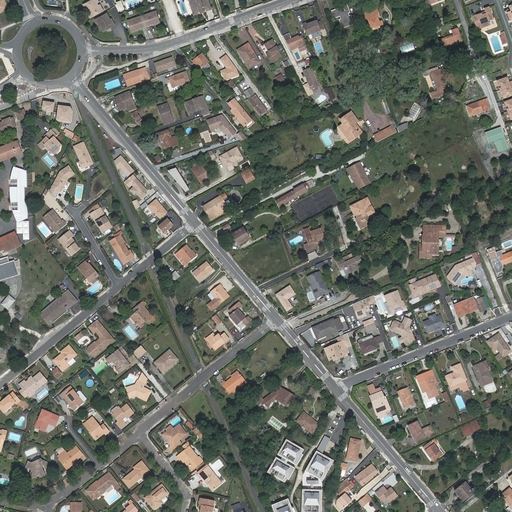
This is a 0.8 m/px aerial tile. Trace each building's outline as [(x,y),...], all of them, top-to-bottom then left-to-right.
[(98,0),(93,0),(84,5),(91,17),(104,11),(102,7),(100,8),(99,6),(98,3),(99,2),(98,0)] [(122,0),(115,2),(118,12),(125,10),(122,0)] [(197,0),(191,3),(195,14),(203,11),(203,10),(208,8),(208,9),(212,8),(209,0),(197,0)] [(341,21),(339,21),(341,28),(353,24),(351,17),(348,18),(347,15),(350,14),(347,7),(343,8),(344,12),(343,12),(342,11),(333,14),(335,20),(340,18),(341,21)] [(473,17),(476,26),(481,24),(482,28),(491,25),(490,20),(494,19),(490,7),(485,9),(486,12),(487,14),(482,15),(482,14),(473,17)] [(344,12),(343,8),(331,13),(334,21),(335,20),(333,14),(342,11),(343,12),(344,12)] [(381,26),(380,23),(379,22),(377,18),(376,17),(379,15),(377,9),(365,14),(367,20),(368,19),(369,21),(368,21),(372,30),(375,29),(379,27),(381,27),(381,26)] [(161,22),(157,11),(143,16),(147,27),(161,22)] [(108,14),(96,20),(101,30),(104,31),(116,25),(114,21),(112,22),(111,20),(108,14)] [(147,27),(143,16),(128,21),(131,32),(147,27)] [(432,21),(435,28),(443,25),(441,18),(432,21)] [(320,30),(317,23),(317,21),(308,24),(307,23),(303,24),(307,36),(320,31),(320,30)] [(453,44),(457,43),(462,41),(458,29),(453,31),(454,35),(446,39),(448,45),(453,43),(453,44)] [(320,31),(307,36),(309,40),(322,36),(320,31)] [(284,37),(286,42),(292,39),(290,34),(284,37)] [(292,39),(286,42),(291,50),(299,46),(300,50),(306,48),(302,38),(300,39),(299,37),(292,39)] [(264,44),(269,52),(270,54),(267,55),(272,62),(281,56),(278,52),(279,51),(272,40),(264,44)] [(237,49),(242,58),(245,56),(251,65),(259,60),(248,42),(237,49)] [(368,44),(372,52),(378,49),(376,44),(372,46),(371,43),(368,44)] [(203,67),(209,62),(202,54),(194,61),(201,69),(203,67)] [(245,56),(242,58),(248,67),(251,65),(245,56)] [(171,57),(153,63),(156,71),(174,65),(171,57)] [(305,62),(299,64),(301,68),(314,63),(313,59),(305,63),(305,62)] [(211,66),(209,62),(203,67),(206,71),(211,66)] [(236,66),(221,72),(224,77),(225,76),(227,80),(239,75),(237,70),(236,66)] [(429,74),(436,92),(431,94),(433,98),(448,93),(446,88),(448,88),(442,70),(439,70),(438,67),(423,72),(425,76),(429,74)] [(313,68),(305,72),(313,91),(322,88),(313,68)] [(145,69),(124,76),(127,86),(140,82),(140,83),(149,80),(145,69)] [(187,71),(166,78),(169,90),(191,83),(187,71)] [(280,83),(286,80),(283,74),(276,78),(280,83)] [(511,95),(511,92),(506,77),(492,82),(498,100),(511,95)] [(228,83),(232,88),(236,85),(232,80),(228,83)] [(249,88),(243,92),(248,99),(253,95),(249,88)] [(331,88),(326,90),(331,100),(336,98),(331,88)] [(129,108),(130,112),(138,109),(136,103),(135,104),(130,92),(124,95),(124,94),(117,97),(122,110),(129,108)] [(253,108),(260,116),(266,111),(262,106),(262,107),(260,105),(261,104),(257,99),(254,95),(253,95),(248,99),(247,100),(253,108)] [(187,109),(189,114),(197,111),(197,110),(199,109),(199,110),(201,110),(203,117),(209,115),(203,97),(193,100),(193,101),(189,103),(190,105),(189,108),(187,109)] [(511,118),(511,98),(501,102),(507,121),(511,118)] [(231,110),(244,126),(246,125),(251,120),(233,99),(228,104),(232,109),(231,110)] [(471,116),(491,109),(488,99),(468,106),(471,116)] [(53,103),(42,101),(41,110),(52,112),(53,103)] [(163,116),(166,125),(175,122),(169,104),(160,107),(162,113),(164,115),(163,116)] [(414,121),(422,108),(416,104),(408,117),(414,121)] [(71,107),(58,106),(56,120),(71,122),(73,111),(71,107)] [(15,113),(18,121),(26,118),(24,110),(15,113)] [(143,122),(138,114),(132,116),(138,125),(143,122)] [(354,126),(356,125),(359,124),(352,115),(341,123),(344,126),(341,129),(349,140),(359,133),(354,126)] [(222,116),(207,121),(211,131),(215,129),(219,128),(222,132),(223,131),(226,134),(230,139),(236,134),(222,116)] [(0,123),(0,134),(16,128),(12,117),(2,121),(3,122),(0,123)] [(396,127),(398,134),(409,128),(407,123),(396,127)] [(363,135),(356,125),(354,126),(359,133),(349,140),(351,143),(363,135)] [(382,131),(385,138),(397,132),(393,126),(382,131)] [(501,128),(485,134),(489,144),(494,142),(499,155),(509,151),(501,128)] [(473,132),(479,148),(487,144),(481,129),(473,132)] [(56,144),(58,141),(54,137),(56,135),(51,131),(44,136),(46,138),(38,145),(43,150),(45,149),(47,147),(49,150),(52,154),(55,154),(59,150),(58,147),(56,144)] [(158,134),(160,140),(161,143),(163,142),(165,149),(178,145),(176,140),(174,141),(174,139),(172,140),(168,131),(158,134)] [(237,135),(242,141),(248,139),(242,131),(237,135)] [(376,143),(385,138),(382,131),(373,136),(376,143)] [(74,144),(80,160),(79,162),(81,166),(83,167),(93,163),(84,140),(74,144)] [(0,162),(22,154),(18,145),(20,144),(18,141),(0,147),(0,162)] [(236,147),(219,157),(226,169),(243,159),(236,147)] [(121,155),(114,161),(118,169),(120,167),(128,177),(134,171),(121,155)] [(372,183),(361,162),(347,170),(358,190),(372,183)] [(199,165),(193,168),(192,169),(200,183),(209,177),(200,164),(199,165)] [(67,165),(59,171),(51,187),(60,191),(66,178),(73,174),(67,165)] [(177,167),(168,172),(170,174),(168,175),(180,197),(190,191),(177,167)] [(12,187),(13,203),(11,203),(12,210),(14,211),(17,221),(27,218),(27,203),(25,203),(24,187),(26,187),(26,172),(13,170),(12,180),(11,180),(10,187),(12,187)] [(250,172),(243,176),(246,183),(254,178),(250,172)] [(132,185),(138,192),(137,193),(141,199),(146,194),(145,192),(147,190),(133,175),(125,183),(129,188),(132,185)] [(294,188),(295,190),(299,197),(308,192),(306,188),(308,187),(306,182),(294,188)] [(295,199),(292,192),(276,201),(279,208),(295,199)] [(225,193),(205,205),(212,216),(219,212),(220,214),(229,209),(226,205),(224,201),(228,199),(225,193)] [(353,207),(357,214),(359,213),(361,218),(359,219),(358,220),(362,229),(369,225),(367,222),(373,219),(370,213),(368,214),(367,210),(368,209),(373,207),(369,198),(353,207)] [(168,212),(156,199),(148,207),(160,219),(168,212)] [(205,205),(202,206),(211,220),(220,214),(219,212),(212,216),(205,205)] [(53,209),(43,216),(47,221),(49,221),(53,226),(52,228),(55,231),(66,222),(63,219),(62,220),(53,209)] [(100,209),(89,215),(92,219),(93,218),(102,233),(111,227),(100,209)] [(166,232),(175,225),(170,219),(161,226),(166,232)] [(43,222),(38,227),(46,238),(52,233),(43,222)] [(448,227),(442,227),(442,230),(429,229),(429,237),(426,237),(425,237),(424,246),(424,252),(421,252),(421,258),(432,258),(433,255),(438,255),(438,237),(440,237),(448,237),(448,234),(448,227)] [(442,230),(442,227),(426,227),(426,237),(429,237),(429,229),(442,230)] [(250,238),(243,228),(233,234),(235,238),(234,239),(234,240),(235,242),(236,242),(237,242),(239,245),(250,238)] [(309,244),(304,245),(306,250),(316,247),(315,245),(315,243),(319,242),(325,240),(322,229),(311,232),(311,233),(312,235),(306,237),(309,244)] [(81,249),(72,238),(74,236),(69,230),(59,239),(72,255),(81,249)] [(0,279),(1,281),(13,275),(18,276),(14,261),(9,263),(7,257),(2,259),(0,259),(0,250),(4,249),(6,252),(21,245),(15,232),(0,238),(0,279)] [(120,235),(109,241),(121,262),(126,259),(127,261),(134,257),(130,251),(129,252),(126,247),(125,247),(124,244),(125,244),(120,235)] [(175,255),(184,266),(196,256),(186,245),(175,255)] [(511,251),(501,256),(504,264),(511,261),(511,251)] [(349,265),(352,273),(358,270),(360,265),(364,263),(361,257),(352,261),(350,256),(339,262),(342,268),(349,265)] [(449,280),(455,284),(463,274),(471,270),(472,267),(475,266),(476,263),(474,259),(457,267),(448,277),(449,280)] [(92,269),(88,264),(85,261),(78,268),(90,282),(98,275),(93,268),(92,269)] [(206,262),(192,273),(199,281),(213,270),(206,262)] [(176,271),(171,275),(175,280),(180,276),(176,271)] [(321,272),(309,277),(313,285),(314,284),(318,292),(321,294),(325,293),(325,294),(330,292),(326,283),(325,284),(323,280),(325,280),(321,272)] [(436,275),(412,284),(414,290),(419,292),(426,290),(427,290),(428,290),(428,291),(440,287),(436,275)] [(290,284),(274,294),(286,312),(293,308),(288,299),(296,294),(290,284)] [(313,285),(318,297),(325,294),(325,293),(321,294),(318,292),(314,284),(313,285)] [(414,290),(412,284),(410,285),(414,296),(428,291),(428,290),(427,290),(426,290),(419,292),(414,290)] [(220,285),(210,292),(215,299),(207,306),(211,311),(229,297),(220,285)] [(76,301),(67,290),(40,314),(47,321),(49,319),(52,324),(66,312),(67,310),(66,309),(68,307),(68,308),(69,307),(76,301)] [(390,305),(389,306),(391,310),(394,312),(406,307),(403,300),(402,301),(398,290),(385,296),(388,303),(389,303),(390,305)] [(1,301),(8,304),(11,299),(4,295),(1,301)] [(369,305),(369,306),(376,303),(373,296),(366,299),(367,300),(369,305)] [(474,297),(454,305),(460,317),(479,309),(480,312),(487,310),(482,298),(475,300),(474,297)] [(123,298),(118,302),(123,308),(128,304),(123,298)] [(133,315),(130,317),(139,327),(140,328),(142,327),(141,325),(146,321),(151,316),(144,307),(146,305),(143,301),(138,306),(137,305),(130,312),(133,315)] [(364,307),(363,304),(355,307),(359,319),(367,315),(364,307)] [(229,316),(237,325),(245,318),(237,309),(229,316)] [(217,314),(212,318),(218,326),(223,322),(217,314)] [(437,317),(430,320),(424,322),(429,333),(436,330),(441,328),(442,329),(446,328),(441,315),(437,317)] [(151,316),(146,321),(149,324),(154,319),(152,316),(151,316)] [(409,328),(410,327),(409,327),(412,320),(405,317),(403,324),(395,321),(394,322),(391,329),(392,331),(402,335),(403,337),(405,342),(406,344),(416,341),(412,332),(411,332),(409,328)] [(318,338),(337,331),(343,329),(339,319),(333,321),(333,320),(313,328),(318,338)] [(94,334),(96,332),(101,338),(100,338),(100,340),(101,341),(99,343),(95,343),(89,349),(88,352),(92,357),(96,357),(114,340),(97,321),(89,328),(94,334)] [(372,332),(378,329),(375,323),(369,325),(372,332)] [(511,350),(500,332),(487,341),(494,350),(497,348),(502,356),(511,350)] [(80,333),(75,337),(78,341),(83,337),(80,333)] [(206,339),(208,342),(209,341),(215,349),(224,343),(225,343),(229,339),(224,333),(220,336),(218,334),(215,336),(213,333),(206,339)] [(380,344),(378,338),(375,340),(374,338),(360,344),(364,354),(378,348),(377,345),(380,344)] [(341,349),(345,348),(343,343),(326,350),(330,360),(333,359),(334,361),(344,357),(344,356),(341,349)] [(68,361),(76,354),(69,345),(61,352),(62,353),(54,359),(63,371),(71,364),(68,361)] [(146,352),(141,346),(132,353),(138,359),(146,352)] [(130,365),(125,359),(123,357),(124,355),(125,353),(121,348),(110,357),(113,361),(118,367),(116,369),(120,373),(130,365)] [(163,373),(170,366),(169,365),(177,359),(169,350),(154,363),(163,373)] [(472,367),(480,386),(489,382),(488,379),(490,378),(487,370),(486,369),(488,368),(485,362),(472,367)] [(446,377),(450,387),(460,383),(461,384),(459,385),(460,388),(461,390),(463,389),(464,392),(469,390),(467,387),(465,381),(466,380),(460,365),(452,368),(454,373),(446,377)] [(57,368),(51,373),(56,379),(62,374),(57,368)] [(34,390),(35,391),(47,381),(40,372),(33,378),(31,376),(28,379),(29,380),(26,382),(24,380),(19,385),(23,389),(28,395),(34,390)] [(232,377),(225,382),(222,385),(229,393),(242,383),(245,380),(238,372),(232,377)] [(142,373),(139,382),(145,384),(147,379),(142,373)] [(418,384),(421,390),(425,389),(426,392),(429,399),(438,395),(434,385),(436,384),(434,377),(427,380),(428,381),(424,383),(423,382),(418,384)] [(144,388),(145,384),(139,382),(138,381),(137,385),(136,385),(135,388),(127,390),(129,397),(136,396),(147,401),(152,392),(144,388)] [(64,398),(69,405),(69,407),(72,407),(74,410),(84,402),(71,387),(60,396),(62,399),(64,398)] [(249,403),(254,408),(261,403),(262,405),(265,403),(268,407),(272,404),(275,399),(286,406),(290,399),(292,401),(295,396),(279,387),(276,392),(275,393),(274,392),(263,401),(260,403),(256,397),(249,403)] [(311,387),(307,394),(312,397),(316,390),(311,387)] [(370,398),(373,406),(374,405),(378,413),(383,411),(388,409),(384,399),(382,400),(379,390),(378,390),(374,392),(371,387),(367,388),(371,397),(370,398)] [(28,395),(23,389),(19,392),(25,399),(28,396),(28,395)] [(395,393),(402,410),(412,406),(405,389),(395,393)] [(13,392),(0,402),(0,408),(4,413),(16,403),(17,404),(21,401),(13,392)] [(485,408),(492,405),(489,399),(483,402),(485,408)] [(111,413),(118,422),(117,423),(120,428),(125,424),(122,419),(126,416),(127,418),(134,413),(127,404),(121,409),(119,407),(111,413)] [(374,405),(373,406),(378,417),(384,414),(383,411),(378,413),(374,405)] [(330,421),(335,411),(331,409),(326,419),(330,421)] [(47,420),(56,424),(59,417),(43,410),(35,428),(43,430),(47,420)] [(305,417),(302,415),(296,421),(311,433),(318,424),(307,415),(305,417)] [(84,424),(89,431),(91,430),(98,438),(105,433),(106,434),(109,432),(103,424),(100,427),(92,417),(84,424)] [(55,426),(56,424),(47,420),(43,430),(45,431),(48,423),(55,426)] [(420,430),(416,421),(407,426),(414,441),(424,437),(423,436),(432,432),(430,426),(420,430)] [(477,423),(468,429),(471,434),(480,428),(477,423)] [(168,430),(163,434),(168,439),(166,440),(170,446),(168,448),(171,452),(181,444),(179,440),(187,434),(179,424),(173,429),(169,432),(168,430)] [(91,430),(89,431),(96,440),(98,438),(91,430)] [(330,439),(325,436),(316,451),(318,452),(322,454),(330,439)] [(351,438),(350,440),(359,442),(357,450),(359,451),(361,441),(351,438)] [(302,454),(304,450),(286,439),(284,443),(286,444),(281,452),(280,451),(277,455),(297,466),(299,462),(297,461),(302,454)] [(359,442),(350,440),(346,459),(356,461),(359,451),(357,450),(359,442)] [(433,444),(431,442),(423,448),(425,450),(433,445),(433,444)] [(433,461),(441,455),(437,450),(435,448),(433,445),(425,450),(425,451),(433,461)] [(58,456),(60,458),(67,467),(76,461),(83,455),(76,447),(67,453),(65,450),(58,456)] [(185,461),(192,470),(203,462),(200,457),(198,458),(190,447),(177,457),(179,460),(181,459),(183,463),(184,462),(185,461)] [(322,454),(318,452),(315,456),(314,455),(308,466),(310,467),(307,472),(321,480),(324,475),(326,476),(331,465),(330,464),(332,460),(322,454)] [(295,468),(276,457),(274,461),(275,462),(271,469),(269,469),(267,472),(285,483),(287,479),(291,471),(293,472),(295,468)] [(67,467),(60,458),(59,459),(66,468),(67,467)] [(28,461),(25,467),(31,470),(35,477),(39,475),(40,478),(45,475),(42,466),(44,465),(46,464),(47,464),(45,461),(41,460),(32,463),(28,461)] [(67,467),(66,468),(67,470),(77,462),(76,461),(67,467)] [(135,469),(123,479),(129,487),(149,471),(141,461),(134,468),(135,469)] [(191,471),(192,470),(185,461),(184,462),(191,471)] [(481,474),(488,468),(484,463),(477,469),(481,474)] [(359,473),(363,478),(366,482),(367,482),(367,481),(372,477),(377,472),(371,465),(359,473)] [(201,478),(209,487),(213,491),(221,483),(208,467),(197,476),(200,478),(201,478)] [(481,474),(477,469),(466,478),(468,481),(469,480),(471,482),(481,474)] [(97,482),(90,488),(86,491),(93,500),(96,497),(105,490),(112,484),(114,487),(118,484),(109,473),(97,482)] [(340,487),(343,492),(347,492),(350,489),(346,483),(343,485),(340,487)] [(458,495),(462,501),(472,493),(473,492),(474,491),(473,489),(472,488),(469,488),(465,484),(454,492),(457,496),(458,495)] [(162,485),(145,498),(154,510),(160,504),(158,502),(160,500),(168,493),(162,485)] [(376,493),(383,502),(387,499),(389,502),(397,496),(391,488),(387,491),(384,487),(376,493)] [(509,506),(511,510),(511,492),(509,489),(500,496),(509,506)] [(105,490),(96,497),(97,498),(106,491),(105,490)] [(303,507),(303,511),(319,511),(320,507),(322,507),(322,495),(320,495),(320,490),(304,490),(304,495),(302,495),(302,507),(303,507)] [(132,495),(137,502),(141,499),(135,492),(132,495)] [(344,493),(337,500),(336,506),(340,511),(351,501),(348,498),(347,498),(346,496),(346,495),(344,493)] [(365,496),(358,502),(362,507),(369,501),(365,496)] [(131,499),(128,502),(130,505),(132,503),(136,509),(138,507),(131,499)] [(202,499),(202,504),(199,511),(211,511),(214,501),(202,499)] [(293,511),(288,499),(284,500),(285,502),(276,505),(276,504),(272,505),(274,511),(293,511)] [(71,511),(81,511),(82,503),(71,503),(71,511)] [(127,509),(123,511),(135,511),(138,510),(136,509),(132,503),(130,505),(126,508),(127,509)]
